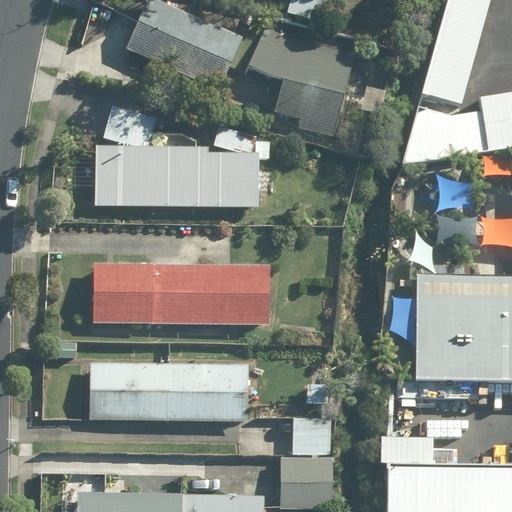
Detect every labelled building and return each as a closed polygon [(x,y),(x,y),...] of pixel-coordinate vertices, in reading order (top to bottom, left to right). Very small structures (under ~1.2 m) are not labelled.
[(246,39),(158,0),(148,0),(127,49),(223,91),(246,39)] [(339,3),(327,0),(292,0),(288,17),(333,28),(339,3)] [(450,0),(424,97),(459,107),(488,0),(450,0)] [(356,55),(265,31),(255,71),(289,80),(279,116),(300,122),(298,130),(334,140),(356,55)] [(403,168),(511,151),(511,95),(476,101),(478,114),(446,119),(420,111),(403,168)] [(159,120),(112,106),(100,147),(98,205),(261,211),(262,191),(275,192),(276,153),(271,153),(274,138),(220,127),(215,151),(151,149),(159,120)] [(273,268),(97,263),(95,325),(271,330),(273,268)] [(511,283),(415,284),(416,390),(511,389),(511,283)] [(81,342),(56,342),(56,361),(80,361),(81,342)] [(252,366),(92,360),(90,419),(250,425),(252,366)] [(244,428),(243,456),(280,457),(333,458),(334,418),(293,417),(293,429),(244,428)] [(333,458),(280,457),(278,507),(335,509),(336,459),(333,458)] [(511,511),(511,466),(387,467),(387,511),(511,511)] [(264,511),(265,498),(68,492),(67,511),(264,511)]
